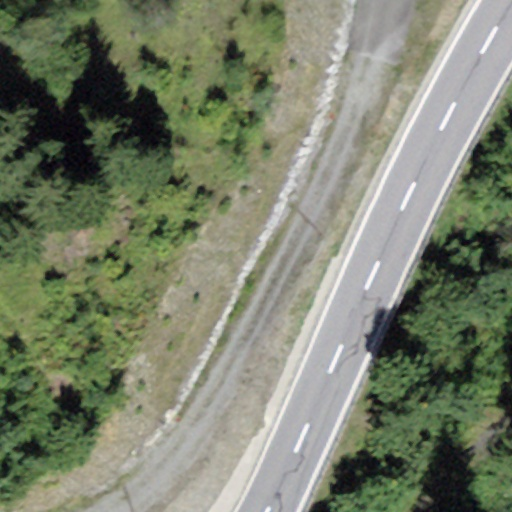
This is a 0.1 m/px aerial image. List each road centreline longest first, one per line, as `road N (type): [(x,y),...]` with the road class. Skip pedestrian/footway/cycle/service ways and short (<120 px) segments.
road 1 (track): [(384,0),(364,90),(259,321),(190,435),(116,511)]
road 2 (secondary): [(266,511),(417,176),(511,1)]
